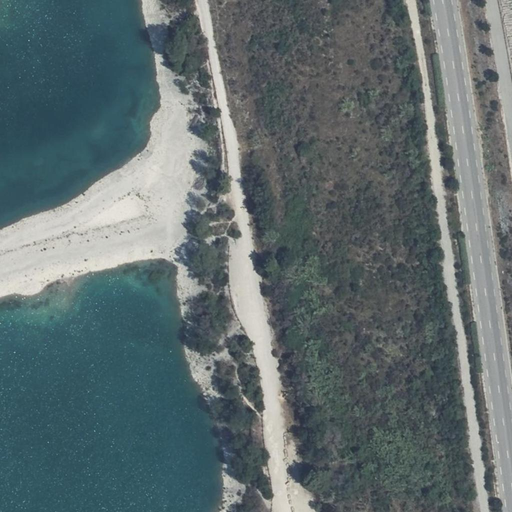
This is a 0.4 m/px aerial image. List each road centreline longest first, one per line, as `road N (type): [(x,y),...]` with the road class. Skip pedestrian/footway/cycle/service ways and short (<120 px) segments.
road 1 (track): [(203,0),(272,395),(284,511)]
road 2 (track): [(484,511),(408,0)]
road 3 (primary): [(511,479),(442,0)]
